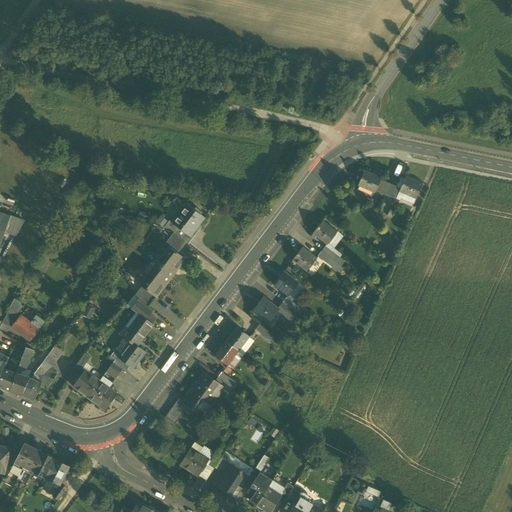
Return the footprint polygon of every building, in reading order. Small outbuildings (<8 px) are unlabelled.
[(381,178),(364,170),(357,186),(361,187),(375,193),(376,191),(380,180),(381,178)] [(422,184),(405,176),(400,189),(399,192),(416,199),(422,184)] [(390,184),(380,180),(376,191),(385,195),(390,184)] [(400,189),(390,184),(385,195),(395,200),(399,192),(400,189)] [(194,210),(186,204),(171,222),(190,237),(197,228),(199,230),(201,227),(199,225),(205,218),(200,215),(202,212),(195,207),(194,210)] [(0,246),(5,233),(11,235),(16,219),(0,213),(0,246)] [(24,222),(16,219),(11,235),(16,236),(24,222)] [(170,229),(176,234),(180,229),(171,222),(169,221),(164,228),(170,229)] [(337,232),(322,221),(312,234),(327,245),(337,232)] [(180,229),(176,234),(187,242),(190,237),(180,229)] [(169,247),(174,252),(184,239),(176,234),(174,232),(165,244),(169,247)] [(187,242),(184,239),(174,252),(178,254),(187,242)] [(340,258),(325,246),(321,251),(336,263),(340,258)] [(169,247),(155,266),(171,278),(185,260),(174,252),(169,247)] [(317,258),(306,251),(302,247),(292,260),(307,272),(317,258)] [(336,263),(321,251),(317,256),(332,267),(336,263)] [(171,278),(155,266),(141,285),(142,286),(134,296),(138,299),(139,300),(147,307),(155,296),(157,297),(171,278)] [(298,283),(283,272),(273,285),(288,296),(298,283)] [(301,309),(286,297),(282,302),(297,313),(301,309)] [(278,309),(263,298),(253,311),(268,323),(278,309)] [(139,300),(138,299),(131,309),(139,315),(140,314),(153,324),(157,319),(150,314),(152,312),(147,307),(139,300)] [(297,313),(282,302),(279,307),(294,318),(297,313)] [(15,304),(3,319),(13,327),(20,317),(17,315),(22,309),(15,304)] [(142,340),(153,325),(153,324),(140,314),(139,315),(128,329),(140,338),(142,340)] [(13,327),(31,341),(39,331),(20,317),(13,327)] [(274,336),(259,325),(255,329),(270,341),(274,336)] [(236,327),(225,341),(238,351),(250,337),(236,327)] [(140,338),(128,329),(122,337),(130,342),(119,356),(131,366),(133,367),(144,353),(137,347),(142,340),(140,338)] [(238,351),(225,341),(214,356),(228,366),(238,351)] [(0,360),(5,363),(8,357),(0,352),(0,360)] [(110,358),(127,371),(131,366),(119,356),(114,353),(110,358)] [(75,366),(82,371),(91,359),(84,354),(75,366)] [(22,358),(13,355),(8,370),(17,373),(22,358)] [(30,359),(23,356),(22,358),(17,373),(23,375),(30,359)] [(115,363),(108,372),(115,378),(123,369),(115,363)] [(8,370),(3,368),(0,375),(0,387),(10,391),(17,373),(8,370)] [(41,383),(42,383),(41,384),(48,386),(57,374),(51,370),(44,378),(41,383)] [(100,381),(84,370),(73,386),(88,398),(100,381)] [(221,372),(218,377),(214,382),(218,385),(229,393),(236,383),(224,374),(221,372)] [(23,375),(17,373),(10,391),(21,395),(29,377),(23,375)] [(210,396),(218,385),(214,382),(203,374),(196,384),(197,385),(192,391),(190,390),(182,401),(194,410),(195,411),(197,408),(206,415),(212,407),(210,406),(215,400),(210,396)] [(37,381),(29,377),(21,395),(34,400),(41,384),(42,383),(41,383),(37,381)] [(117,394),(100,381),(88,398),(105,410),(117,394)] [(182,401),(179,398),(175,403),(187,412),(191,414),(194,410),(182,401)] [(187,412),(175,403),(172,408),(181,415),(183,416),(187,412)] [(181,415),(172,408),(168,413),(178,420),(181,415)] [(178,420),(168,413),(165,418),(174,425),(178,420)] [(24,444),(13,465),(22,470),(33,448),(24,444)] [(11,449),(0,446),(0,472),(4,474),(6,466),(3,465),(5,458),(8,459),(11,449)] [(42,453),(33,448),(22,470),(31,474),(32,471),(42,453)] [(208,460),(190,448),(180,465),(198,476),(206,464),(208,460)] [(44,454),(42,453),(32,471),(46,478),(55,460),(51,458),(52,457),(44,454)] [(215,468),(221,459),(215,455),(209,465),(215,469),(215,468)] [(221,472),(226,463),(221,459),(215,468),(221,472)] [(69,466),(55,460),(46,478),(59,485),(69,466)] [(244,475),(226,463),(221,472),(211,486),(229,498),(230,496),(237,486),(244,475)] [(272,482),(259,474),(247,492),(253,496),(250,501),(254,503),(257,505),(268,487),(272,482)] [(293,487),(288,483),(281,493),(287,497),(293,487)] [(242,489),(237,486),(230,496),(235,499),(242,489)] [(293,487),(287,497),(294,501),(300,489),(294,486),(293,487)] [(270,511),(281,496),(268,487),(257,505),(267,511),(270,511)] [(298,496),(289,511),(320,511),(311,507),(313,505),(298,496)] [(382,506),(393,511),(396,505),(384,500),(382,506)] [(157,511),(138,502),(133,511),(132,511),(157,511)]
